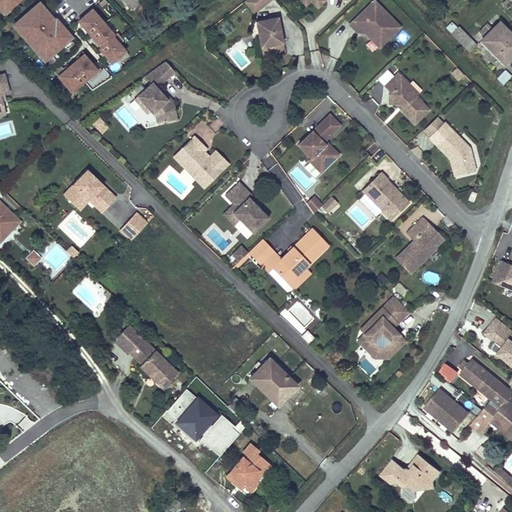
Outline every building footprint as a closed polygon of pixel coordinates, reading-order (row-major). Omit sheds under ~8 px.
[(24,0),(0,0),(0,12),(4,17),(24,0)] [(260,6),(255,0),(244,0),(254,11),(260,6)] [(376,0),(369,0),(349,21),(357,29),(360,25),(365,29),(370,28),(383,40),(400,23),(376,0)] [(75,37),(40,3),(13,26),(45,63),(75,37)] [(90,9),(75,23),(111,66),(125,52),(90,9)] [(278,14),(256,19),(261,45),(268,43),(270,52),(285,49),(282,31),(279,32),(278,28),(281,28),(278,14)] [(476,45),(452,21),(445,27),(470,52),(476,45)] [(503,64),(511,55),(511,35),(499,22),(481,41),(503,64)] [(379,43),(383,40),(370,28),(365,29),(379,43)] [(268,43),(261,45),(263,54),(270,52),(268,43)] [(241,70),(252,63),(241,45),(230,52),(241,70)] [(100,71),(85,54),(58,76),(73,95),(100,71)] [(165,61),(144,76),(151,84),(175,71),(165,61)] [(402,101),(406,106),(404,108),(417,121),(431,107),(416,93),(411,87),(409,81),(398,70),(384,84),(389,89),(394,89),(394,102),(397,102),(402,101)] [(502,84),(511,75),(507,70),(497,78),(502,84)] [(0,112),(5,111),(1,100),(0,100),(0,94),(9,92),(6,81),(0,82),(0,112)] [(418,91),(409,81),(411,87),(416,93),(418,91)] [(151,84),(135,96),(147,112),(149,114),(149,119),(167,117),(166,105),(159,96),(151,84)] [(147,112),(135,96),(132,98),(144,114),(147,112)] [(330,110),(298,142),(311,155),(309,157),(315,164),(319,159),(325,165),(339,151),(328,140),(326,142),(323,139),(325,137),(340,121),(330,110)] [(91,123),(101,134),(109,125),(99,115),(91,123)] [(472,145),(454,128),(439,143),(451,155),(453,153),(456,155),(459,169),(477,164),(472,145)] [(205,189),(229,165),(216,151),(207,160),(202,154),(207,150),(195,137),(174,158),(205,189)] [(319,159),(315,164),(321,169),(325,165),(319,159)] [(391,181),(387,178),(389,176),(390,175),(383,168),(364,187),(394,216),(412,198),(392,179),(391,181)] [(116,198),(100,183),(99,185),(95,182),(97,180),(87,170),(63,195),(76,208),(85,198),(89,201),(94,196),(99,202),(98,203),(105,210),(116,198)] [(240,181),(227,196),(235,204),(239,208),(235,212),(242,219),(255,233),(271,217),(261,207),(259,209),(257,207),(259,205),(250,197),(253,194),(240,181)] [(477,192),(472,190),(469,199),(474,201),(477,192)] [(305,201),(313,211),(322,204),(314,194),(305,201)] [(321,205),(329,212),(339,203),(331,195),(321,205)] [(105,210),(98,203),(99,202),(94,196),(89,201),(101,213),(105,210)] [(79,211),(89,201),(85,198),(76,208),(79,211)] [(19,222),(0,203),(0,236),(4,237),(19,222)] [(239,208),(235,204),(225,214),(236,225),(242,219),(235,212),(239,208)] [(130,239),(148,221),(136,210),(119,228),(130,239)] [(426,213),(410,229),(414,233),(416,230),(420,233),(417,236),(399,255),(414,270),(441,242),(439,239),(446,232),(436,223),(435,224),(432,222),(434,220),(426,213)] [(283,260),(277,266),(293,282),(309,265),(331,243),(315,227),(283,260)] [(446,232),(439,239),(441,242),(448,235),(446,232)] [(262,240),(250,253),(263,266),(275,253),(262,240)] [(36,263),(53,279),(73,259),(55,242),(36,263)] [(240,263),(249,254),(242,247),(233,256),(240,263)] [(74,259),(78,254),(72,248),(67,252),(74,259)] [(36,265),(41,254),(30,249),(25,260),(36,265)] [(283,260),(275,253),(263,266),(270,273),(277,266),(283,260)] [(505,288),(511,290),(511,265),(502,262),(495,277),(507,282),(505,288)] [(309,265),(293,282),(298,287),(314,270),(309,265)] [(90,274),(73,291),(96,314),(113,297),(90,274)] [(507,282),(495,277),(493,283),(505,288),(507,282)] [(238,307),(223,293),(216,301),(230,315),(238,307)] [(395,319),(409,304),(397,293),(381,310),(385,314),(368,332),(375,338),(372,342),(381,351),(391,350),(400,341),(396,338),(403,331),(396,324),(398,322),(395,319)] [(412,308),(409,304),(395,319),(398,322),(412,308)] [(511,337),(511,330),(497,319),(485,333),(494,341),(496,343),(492,348),(511,364),(511,340),(511,339),(511,337)] [(177,372),(128,324),(114,338),(140,363),(139,364),(162,387),(177,372)] [(409,337),(403,331),(396,338),(400,341),(391,350),(381,351),(372,342),(375,338),(368,332),(362,338),(379,355),(393,354),(409,337)] [(315,339),(308,332),(302,338),(310,345),(315,339)] [(333,367),(334,357),(327,350),(321,356),(333,367)] [(360,365),(370,375),(380,365),(370,355),(360,365)] [(297,386),(269,358),(249,379),(278,406),(297,386)] [(496,379),(472,359),(467,366),(461,374),(485,393),(496,379)] [(445,362),(438,372),(451,382),(459,372),(445,362)] [(511,404),(508,401),(511,396),(511,391),(496,379),(485,393),(493,399),(475,421),(487,431),(494,423),(511,437),(511,404)] [(215,412),(185,388),(166,411),(178,420),(176,422),(194,437),(215,412)] [(468,412),(439,388),(424,406),(453,430),(468,412)] [(199,440),(219,456),(245,424),(241,420),(233,429),(230,427),(232,425),(220,415),(199,440)] [(208,421),(198,433),(202,436),(212,424),(208,421)] [(487,431),(475,421),(472,425),(485,434),(487,431)] [(257,474),(267,465),(255,452),(258,450),(250,442),(241,450),(244,452),(223,472),(229,479),(232,476),(246,490),(254,482),(251,479),(248,476),(254,471),(257,474)] [(430,480),(438,469),(417,453),(409,462),(412,464),(409,469),(405,467),(402,467),(390,458),(382,468),(395,478),(397,476),(407,484),(412,488),(419,488),(427,477),(430,480)] [(395,478),(382,468),(379,473),(388,481),(393,481),(395,478)] [(251,479),(257,474),(254,471),(248,476),(251,479)] [(407,484),(397,476),(395,478),(393,481),(399,485),(407,484)] [(430,480),(427,477),(419,488),(431,487),(430,480)]
